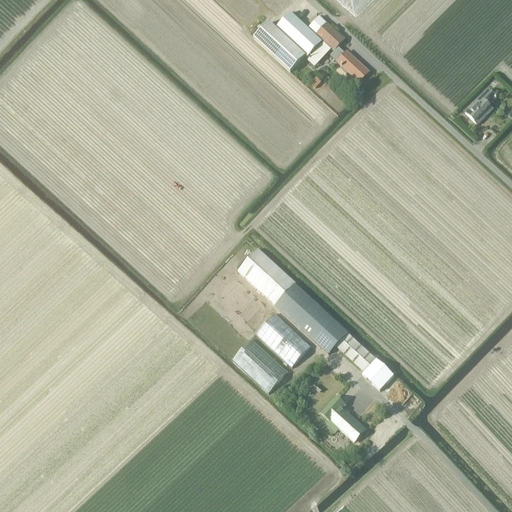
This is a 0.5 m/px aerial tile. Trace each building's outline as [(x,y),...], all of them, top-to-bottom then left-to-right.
[(306,61),(313,67),(315,69),(332,52),(333,53),(338,48),(345,41),(319,17),(307,30),(290,14),(275,30),(269,24),(254,40),(290,74),(305,58),(307,60),(306,61)] [(338,48),(333,53),(330,57),(336,63),(359,85),(369,74),(346,52),(344,54),(338,48)] [(465,114),(479,128),(502,105),(488,91),(465,114)] [(336,348),(348,335),(349,334),(295,285),(296,284),(258,250),(237,272),(328,356),(336,348)] [(348,335),(336,348),(364,374),(362,376),(380,393),(395,377),(376,360),(348,335)] [(354,446),(367,432),(349,416),(350,415),(343,409),(346,406),(336,397),(320,415),(329,423),(325,427),(335,435),(338,431),(354,446)]
